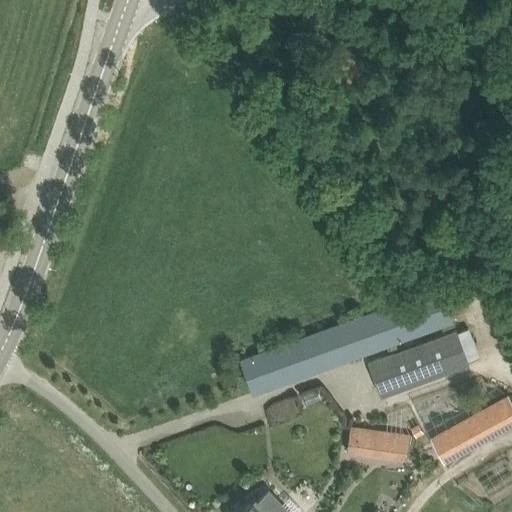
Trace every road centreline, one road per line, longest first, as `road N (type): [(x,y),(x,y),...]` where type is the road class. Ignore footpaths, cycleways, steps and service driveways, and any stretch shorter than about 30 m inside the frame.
road 1 (secondary): [(0,346),(130,13)]
road 2 (unclassified): [(155,511),(58,410),(0,368)]
